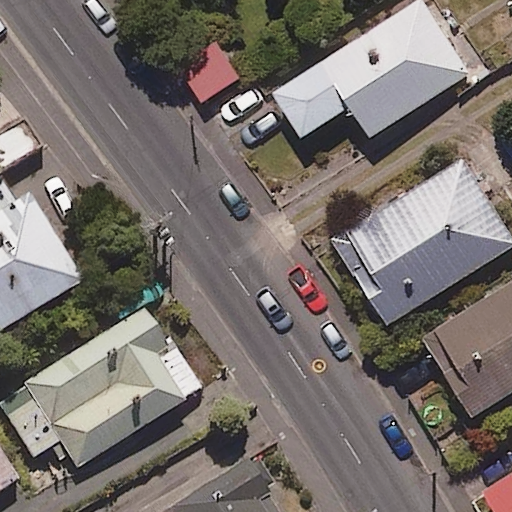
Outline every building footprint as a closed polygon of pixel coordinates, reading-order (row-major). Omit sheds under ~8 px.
[(434,0),(405,0),(276,82),(306,129),(353,99),(374,133),(477,67),(434,0)] [(206,99),(245,74),(219,33),(180,58),(206,99)] [(40,145),(26,121),(0,135),(0,158),(3,165),(40,145)] [(511,124),(498,132),(511,155),(511,124)] [(511,242),(511,224),(467,151),(338,230),(392,317),(511,242)] [(0,323),(80,276),(29,190),(0,206),(0,323)] [(511,386),(511,277),(429,329),(477,408),(511,386)] [(171,341),(142,305),(0,397),(0,401),(34,455),(59,439),(76,465),(203,387),(179,349),(159,357),(156,353),(171,341)] [(0,488),(19,476),(0,446),(0,488)] [(250,460),(247,455),(156,511),(279,511),(267,491),(278,484),(259,455),(250,460)] [(511,511),(511,469),(484,487),(499,511),(511,511)]
